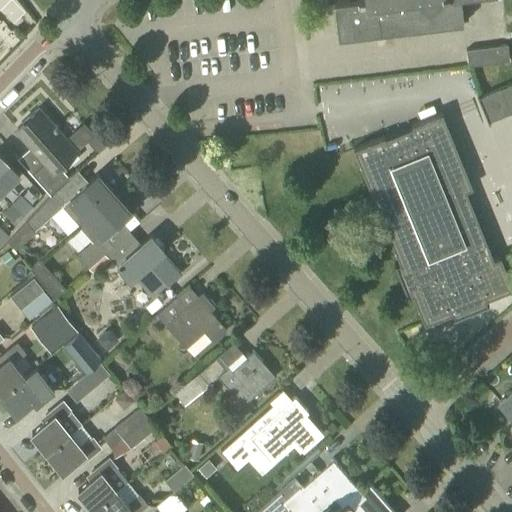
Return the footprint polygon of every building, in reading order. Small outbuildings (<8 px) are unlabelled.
[(369,0),(371,6),(334,11),(337,38),(463,22),(460,0),(369,0)] [(164,28),(194,27),(194,9),(163,10),(164,28)] [(468,65),(510,61),(508,45),(466,50),(468,65)] [(511,83),(480,96),(490,120),(511,111),(511,83)] [(50,195),(54,192),(53,191),(69,177),(60,166),(76,151),(38,108),(15,129),(44,161),(31,173),(50,195)] [(466,171),(442,112),(412,124),(412,125),(385,137),(384,135),(353,147),(400,263),(397,264),(396,262),(394,263),(408,298),(410,297),(409,296),(413,294),(424,323),(452,312),(454,315),(452,316),(453,318),(489,303),(488,301),(487,302),(485,299),(511,287),(511,284),(500,255),(491,259),(488,252),(491,251),(466,189),(466,188),(462,190),(456,175),(466,171)] [(0,191),(1,192),(19,174),(0,155),(0,191)] [(85,217),(112,193),(95,174),(63,203),(54,192),(50,195),(15,234),(22,241),(62,206),(78,223),(81,221),(85,217)] [(79,275),(105,252),(112,246),(102,235),(129,212),(112,193),(85,217),(81,221),(95,237),(67,262),(79,275)] [(12,203),(24,215),(33,206),(21,194),(12,203)] [(16,224),(24,215),(12,203),(3,212),(16,224)] [(112,246),(105,252),(129,279),(135,274),(154,295),(180,272),(160,251),(164,248),(151,234),(123,259),(112,246)] [(26,279),(34,273),(8,241),(1,248),(26,279)] [(41,282),(54,298),(65,288),(52,272),(41,282)] [(43,288),(34,276),(10,295),(20,307),(43,288)] [(212,306),(200,292),(185,306),(176,296),(157,313),(165,323),(165,324),(185,346),(204,329),(213,340),(225,330),(207,311),(212,306)] [(3,315),(13,324),(24,312),(14,303),(3,315)] [(58,304),(30,325),(40,338),(52,329),(62,342),(78,330),(58,304)] [(62,344),(86,373),(101,359),(79,332),(62,344)] [(0,393),(1,395),(24,376),(13,363),(26,352),(16,340),(0,353),(0,393)] [(275,376),(252,351),(230,370),(227,365),(228,364),(219,354),(174,393),(185,405),(217,376),(243,405),(275,376)] [(91,389),(107,375),(98,365),(82,378),(91,389)] [(24,376),(1,395),(16,414),(30,404),(33,408),(56,390),(47,377),(33,388),(24,376)] [(511,389),(498,401),(511,416),(511,389)] [(309,411),(295,395),(278,411),(272,405),(221,450),(234,465),(245,455),(248,458),(260,447),(270,458),(294,438),(304,449),(323,432),(307,413),(309,411)] [(31,432),(47,452),(70,433),(59,420),(72,409),(63,398),(39,417),(44,422),(31,432)] [(148,418),(149,417),(140,406),(103,436),(111,447),(123,437),(124,438),(149,419),(148,418)] [(149,419),(124,438),(131,447),(156,426),(149,417),(148,418),(149,419)] [(92,435),(80,446),(70,433),(47,452),(62,471),(75,461),(79,466),(102,446),(92,435)] [(198,460),(203,442),(192,439),(187,457),(198,460)] [(79,492),(93,509),(116,490),(105,477),(118,467),(110,456),(85,474),(90,480),(77,490),(79,492)] [(208,458),(198,468),(206,476),(216,467),(215,465),(208,458)] [(361,490),(333,459),(288,499),(278,489),(252,511),(286,511),(291,508),(294,511),(318,511),(335,498),(343,507),(348,502),(361,490)] [(174,491),(194,474),(185,463),(164,480),(174,491)] [(395,511),(369,482),(361,490),(348,502),(356,511),(395,511)] [(162,505),(168,511),(187,511),(194,505),(180,489),(162,505)] [(116,490),(93,509),(95,511),(138,511),(148,504),(139,492),(126,503),(116,490)]
